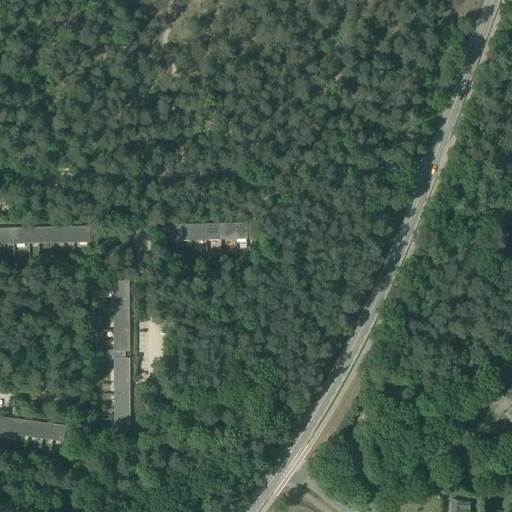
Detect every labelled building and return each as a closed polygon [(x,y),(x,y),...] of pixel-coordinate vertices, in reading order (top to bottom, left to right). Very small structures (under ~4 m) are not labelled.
[(175,226),(167,226),(167,243),(176,243),(176,240),(246,238),(246,223),(175,225),(175,226)] [(0,243),(89,241),(89,226),(0,228),(0,243)] [(114,350),(105,350),(106,359),(114,359),(114,429),(129,429),(129,358),(125,358),(125,350),(129,350),(128,280),(113,280),(114,350)] [(0,417),(0,432),(62,441),(64,426),(0,417)] [(451,499),(450,511),(468,511),(469,502),(460,501),(460,500),(451,499)]
